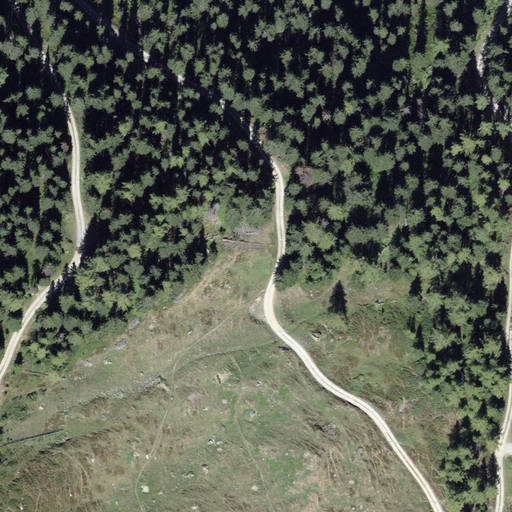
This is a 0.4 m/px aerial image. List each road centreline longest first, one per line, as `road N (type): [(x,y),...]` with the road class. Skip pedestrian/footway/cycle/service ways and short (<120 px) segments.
road 1 (track): [(440,511),(372,409),(325,382),(276,327),(269,310),(281,270),(283,203),(267,152),(217,97),(161,70),(77,0)]
road 2 (track): [(11,0),(70,121),(82,230),(75,268),(43,298),(0,372)]
road 3 (track): [(511,9),(481,68),(483,86),(511,128)]
